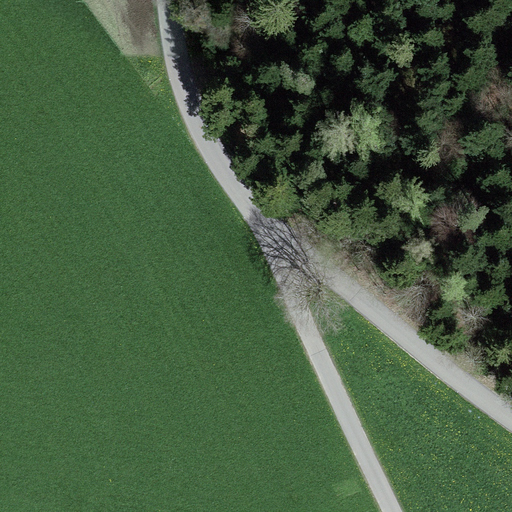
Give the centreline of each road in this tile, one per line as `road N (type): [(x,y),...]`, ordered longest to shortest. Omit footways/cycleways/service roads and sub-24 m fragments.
road 1 (unclassified): [(511,427),(253,220)]
road 2 (unclassified): [(388,511),(253,220)]
road 3 (unclassified): [(253,220),(189,122),(170,68),(163,0)]
